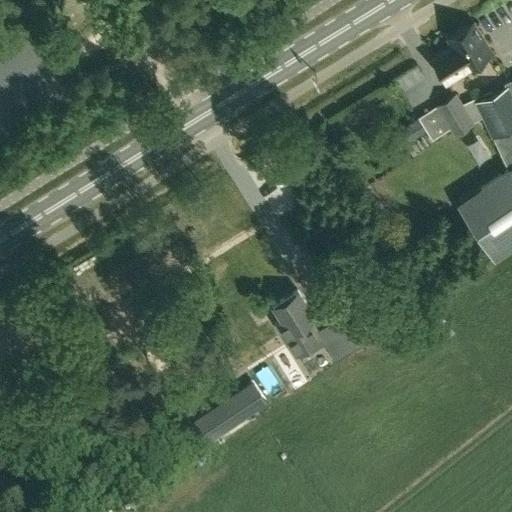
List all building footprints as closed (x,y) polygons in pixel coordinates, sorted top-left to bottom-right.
[(444,79),(491,50),(474,21),(447,38),(452,46),(432,58),(444,79)] [(507,168),(452,205),(488,258),(511,242),(511,79),(505,83),(507,86),(477,100),(483,114),(507,168)] [(475,101),(474,97),(461,103),(455,93),(417,116),(431,138),(448,127),(452,134),(483,114),(477,100),(475,101)] [(424,128),(418,117),(402,127),(408,137),(424,128)] [(339,134),(335,127),(330,131),(334,137),(339,134)] [(348,310),(317,329),(311,318),(315,316),(298,288),(273,303),(281,317),(275,321),(295,353),(310,344),(312,347),(337,332),(347,349),(372,333),(360,312),(352,317),(348,310)] [(240,374),(250,367),(253,365),(247,356),(245,357),(243,353),(241,354),(231,360),(230,359),(204,375),(215,392),(241,375),(240,374)] [(207,439),(253,409),(266,401),(252,381),(219,403),(194,419),(207,439)]
